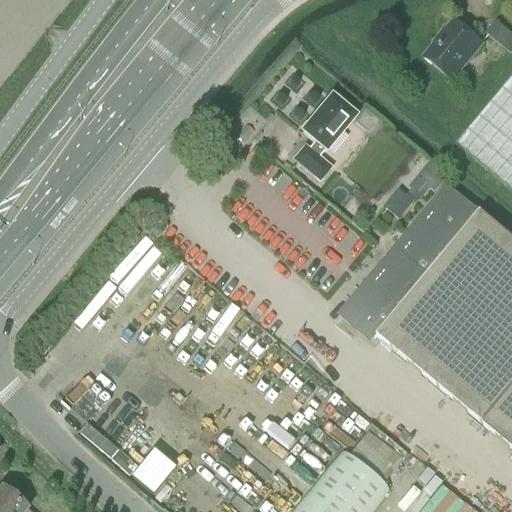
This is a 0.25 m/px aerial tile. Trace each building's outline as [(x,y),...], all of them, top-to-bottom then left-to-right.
[(454,81),(483,45),(456,24),(427,60),(454,81)] [(511,56),(511,36),(498,25),(488,36),(511,56)] [(511,81),(457,147),(511,193),(511,81)] [(304,150),(301,154),(294,162),(319,183),(329,170),(319,162),(354,120),(345,112),(348,108),(336,98),(333,102),(331,100),(302,135),(314,145),(307,153),(304,150)] [(411,192),(405,200),(411,205),(418,197),(422,200),(430,191),(434,194),(447,179),(429,163),(408,189),(411,192)] [(296,169),(291,174),(302,184),(307,178),(296,169)] [(395,255),(348,311),(511,449),(511,238),(483,214),(481,215),(447,188),(407,235),(393,253),(395,255)] [(149,234),(156,240),(167,229),(160,223),(149,234)] [(87,427),(79,437),(110,463),(118,453),(87,427)] [(340,455),(294,511),(372,511),(388,494),(381,488),(401,462),(366,435),(347,461),(340,455)] [(118,453),(110,463),(128,479),(137,470),(118,453)] [(152,454),(130,481),(151,498),(173,472),(152,454)] [(27,511),(0,489),(0,511),(27,511)]
